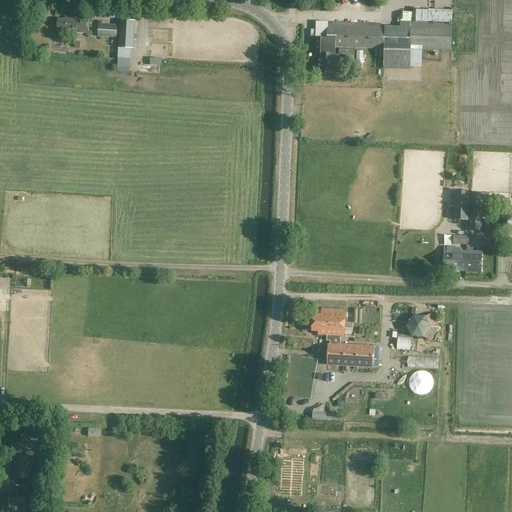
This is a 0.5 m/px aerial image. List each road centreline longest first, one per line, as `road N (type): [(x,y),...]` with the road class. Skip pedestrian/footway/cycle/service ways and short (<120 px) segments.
road 1 (unclassified): [(280,268),(284,44),(250,7),(188,0)]
road 2 (track): [(280,268),(0,257)]
road 3 (track): [(0,406),(261,416)]
road 4 (unclassified): [(246,511),(280,268)]
road 5 (unclassified): [(511,286),(280,268)]
